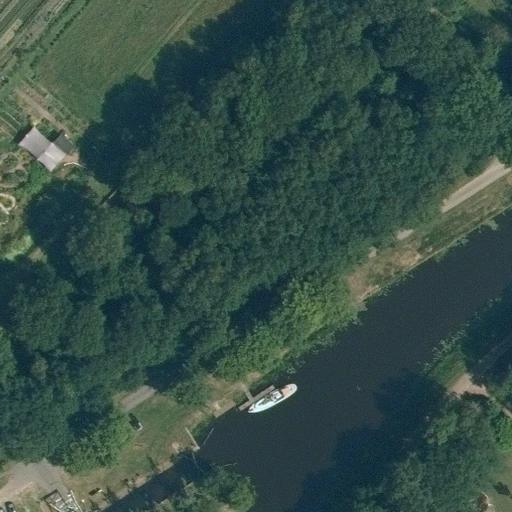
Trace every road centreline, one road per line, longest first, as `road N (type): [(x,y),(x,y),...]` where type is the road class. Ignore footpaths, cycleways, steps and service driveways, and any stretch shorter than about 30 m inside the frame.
road 1 (unclassified): [(34,463),(508,165)]
road 2 (track): [(357,511),(482,365),(511,341)]
road 3 (unclassified): [(508,165),(490,85),(414,0)]
